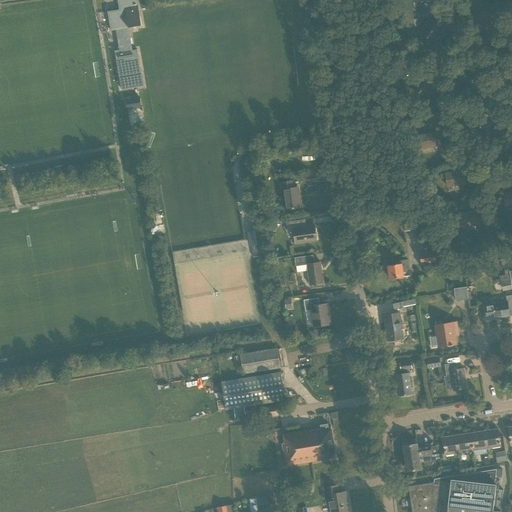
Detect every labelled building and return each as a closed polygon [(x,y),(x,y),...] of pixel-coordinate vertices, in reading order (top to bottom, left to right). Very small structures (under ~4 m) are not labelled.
[(117,0),(120,10),(108,12),(111,31),(116,30),(120,50),(115,51),(119,77),(141,73),(137,50),(132,51),(128,28),(142,26),(137,0),(117,0)] [(403,0),(407,26),(414,26),(415,26),(418,26),(417,20),(414,20),(411,0),(403,0)] [(478,24),(493,31),(500,19),(502,20),(503,19),(484,10),(476,26),(477,26),(478,24)] [(443,21),(445,19),(438,14),(437,16),(433,13),(418,34),(431,43),(445,22),(443,21)] [(466,75),(481,85),(489,73),(491,74),(474,63),(465,77),(466,75)] [(412,88),(427,97),(435,85),(437,87),(420,75),(411,90),(412,88)] [(140,98),(126,100),(128,110),(142,108),(140,98)] [(475,110),(478,111),(472,124),(487,132),(486,134),(494,118),(476,109),(475,110)] [(422,148),(422,149),(441,145),(438,133),(420,136),(421,143),(417,144),(417,149),(422,148)] [(445,178),(447,187),(466,184),(464,171),(441,175),(441,179),(445,178)] [(298,188),(293,188),(292,181),(280,183),(281,190),(284,190),(287,210),(300,208),(298,188)] [(505,206),(511,205),(511,192),(503,194),(505,206)] [(462,227),(480,224),(478,211),(454,215),(455,219),(461,218),(462,227)] [(315,226),(303,228),(302,220),(287,222),(288,231),(294,230),(296,243),(317,240),(315,226)] [(419,223),(405,225),(406,242),(417,241),(417,232),(420,231),(419,223)] [(260,256),(258,245),(263,244),(261,229),(248,231),(250,246),(252,246),(253,257),(260,256)] [(437,251),(421,254),(422,264),(439,261),(437,251)] [(315,263),(313,255),(295,258),(296,266),(307,265),(310,285),(324,283),(321,262),(315,263)] [(408,260),(395,262),(395,265),(388,266),(390,279),(404,277),(403,269),(409,268),(408,260)] [(501,267),(502,275),(500,276),(503,291),(511,289),(507,266),(501,267)] [(456,301),(469,300),(467,287),(461,288),(454,289),(456,301)] [(511,308),(511,295),(506,296),(507,302),(495,304),(494,299),(484,301),(487,320),(510,316),(509,309),(511,308)] [(284,299),(286,310),(292,309),(291,298),(284,299)] [(328,304),(320,305),(319,298),(304,300),(306,311),(312,311),(314,327),(331,325),(328,304)] [(404,308),(417,305),(416,299),(393,304),(394,310),(404,308)] [(400,313),(384,315),(388,341),(403,339),(400,313)] [(457,322),(435,326),(438,347),(457,344),(455,331),(458,330),(457,322)] [(234,356),(235,362),(234,362),(235,366),(237,366),(238,371),(243,370),(244,374),(280,368),(277,349),(241,355),(234,356)] [(439,359),(427,362),(428,368),(440,366),(439,359)] [(411,362),(401,363),(402,370),(403,370),(404,374),(393,376),(394,384),(396,383),(398,396),(412,394),(409,373),(408,369),(412,368),(411,362)] [(464,369),(458,370),(457,363),(445,365),(446,372),(447,374),(451,374),(453,391),(468,388),(464,369)] [(235,416),(246,414),(244,407),(286,400),(281,373),(222,382),(226,410),(234,409),(235,416)] [(280,405),(263,408),(264,419),(282,415),(280,405)] [(285,443),(282,444),(286,466),(336,458),(331,426),(328,427),(328,424),(320,426),(321,428),(312,430),(283,435),(285,443)] [(501,447),(498,429),(484,431),(487,449),(501,447)] [(487,449),(484,431),(471,433),(473,451),(487,449)] [(473,451),(471,433),(457,436),(460,453),(473,451)] [(460,453),(457,436),(443,438),(446,455),(460,453)] [(431,437),(419,439),(420,447),(433,445),(431,437)] [(404,446),(403,446),(405,459),(439,454),(440,454),(439,445),(431,446),(431,445),(422,447),(422,450),(418,450),(418,444),(417,444),(417,441),(404,443),(404,446)] [(496,462),(508,461),(507,451),(496,451),(496,462)] [(405,459),(407,472),(421,469),(420,459),(422,459),(424,462),(439,459),(439,454),(405,459)] [(451,471),(450,465),(445,466),(445,460),(441,461),(443,472),(451,471)] [(495,485),(497,469),(434,479),(434,483),(409,486),(412,511),(500,511),(503,491),(496,490),(496,485),(495,485)] [(348,511),(345,492),(339,493),(337,486),(324,488),(327,505),(330,504),(331,511),(348,511)] [(249,499),(250,509),(257,508),(256,498),(249,499)]
